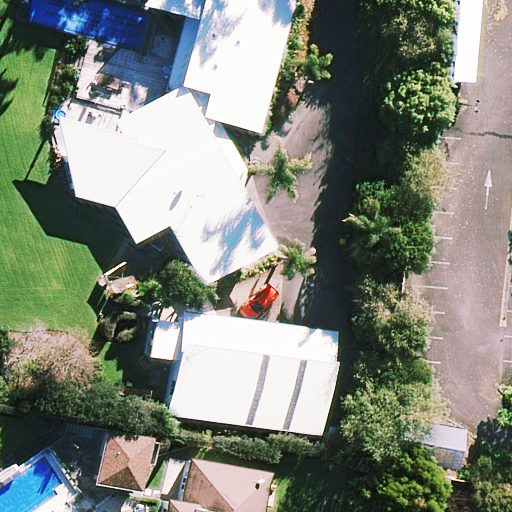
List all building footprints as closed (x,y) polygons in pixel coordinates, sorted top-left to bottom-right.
[(147,16),(70,0),(30,0),(25,25),(140,49),(147,16)] [(53,137),(68,200),(111,214),(129,246),(161,228),(195,290),(261,254),(227,191),(243,182),(212,127),(252,137),(288,0),(153,0),(149,16),(180,24),(159,102),(112,128),(79,100),(49,124),(53,137)] [(331,338),(150,314),(144,360),(170,364),(163,418),(318,438),(331,338)] [(454,432),(413,430),(412,471),(452,473),(454,432)] [(142,496),(146,440),(97,436),(92,492),(142,496)] [(256,511),(261,484),(238,481),(239,473),(179,464),(173,506),(158,504),(157,511),(256,511)]
